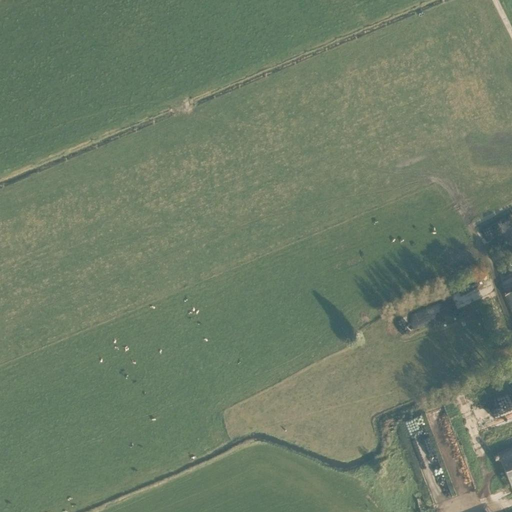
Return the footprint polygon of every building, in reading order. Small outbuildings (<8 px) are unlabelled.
[(468,306),(480,300),(478,295),(466,301),(468,306)] [(412,313),(417,328),(427,324),(422,310),(412,313)] [(407,331),(403,321),(386,327),(390,337),(407,331)] [(503,399),(473,400),(473,402),(482,429),(488,429),(494,427),(498,426),(508,423),(510,423),(511,422),(511,401),(509,402),(507,398),(503,399)] [(452,419),(434,424),(450,475),(467,469),(452,419)] [(511,447),(497,454),(511,491),(511,447)]
